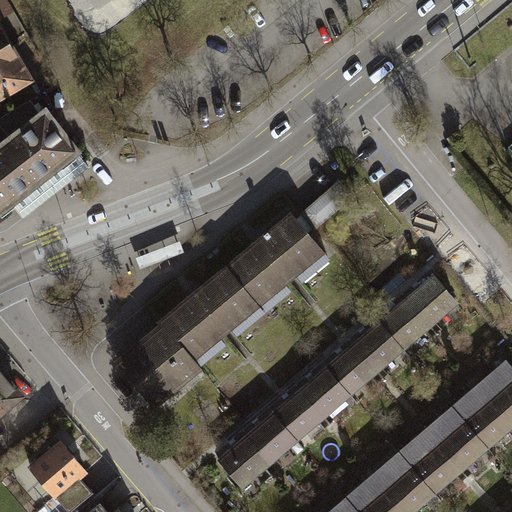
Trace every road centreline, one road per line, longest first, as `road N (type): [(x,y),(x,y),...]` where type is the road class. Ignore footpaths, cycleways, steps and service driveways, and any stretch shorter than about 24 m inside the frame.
road 1 (secondary): [(0,274),(218,184),(357,81)]
road 2 (residential): [(0,296),(173,511)]
road 3 (residential): [(511,265),(357,81)]
road 4 (secondary): [(357,81),(453,0)]
